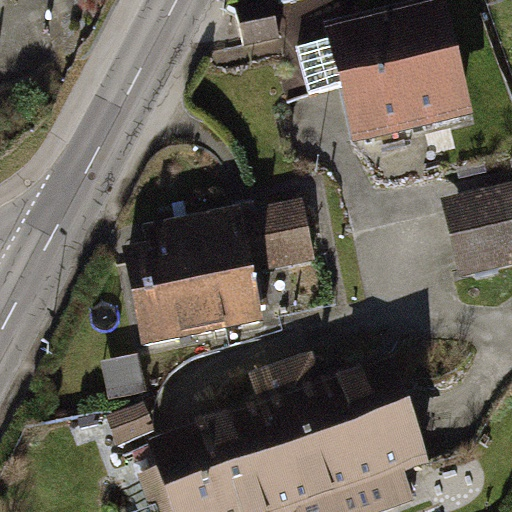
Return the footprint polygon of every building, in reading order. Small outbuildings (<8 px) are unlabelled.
[(348,94),(359,141),(467,114),(440,7),(331,34),(332,40),(297,49),(311,103),(348,94)] [(239,17),(247,48),(282,40),(274,8),(239,17)] [(511,187),(445,205),(465,281),(511,269),(511,187)] [(121,251),(140,347),(258,324),(250,281),(310,269),(297,201),(140,231),(143,246),(121,251)] [(388,363),(264,407),(299,507),(330,497),(335,511),(385,511),(408,504),(397,473),(423,464),(388,363)] [(284,511),(299,507),(264,407),(149,447),(169,505),(153,511),(284,511)] [(119,446),(151,434),(142,409),(109,421),(119,446)]
